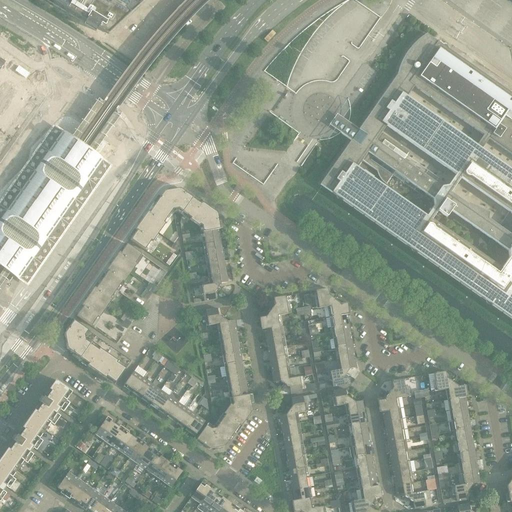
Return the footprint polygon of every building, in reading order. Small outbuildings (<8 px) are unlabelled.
[(52,0),(87,21),(86,23),(88,25),(89,26),(90,27),(91,28),(92,28),(93,29),(95,29),(97,30),(98,28),(108,34),(112,30),(118,25),(129,14),(130,14),(130,13),(130,12),(129,12),(128,11),(128,10),(133,6),(137,3),(138,4),(143,0),(112,0),(112,1),(110,4),(102,0),(52,0)] [(352,141),(320,185),(322,186),(337,197),(337,198),(338,199),(339,200),(340,200),(341,200),(342,200),(411,249),(411,250),(412,250),(412,251),(413,251),(413,252),(414,253),(415,253),(416,253),(417,253),(486,301),(486,302),(486,303),(487,304),(488,304),(489,305),(490,305),(491,305),(511,319),(511,94),(447,49),(447,48),(446,47),(446,46),(445,46),(444,46),(443,46),(426,34),(424,36),(421,38),(419,40),(417,42),(415,44),(413,47),(411,49),(409,51),(407,54),(405,57),(404,59),(403,62),(401,65),(400,68),(399,72),(398,75),(359,130),(348,122),(344,128),(341,133),(352,141)] [(19,67),(16,71),(26,79),(29,74),(19,67)] [(93,198),(114,167),(107,162),(56,127),(0,208),(0,266),(24,283),(31,287),(49,261),(54,254),(72,228),(93,198)] [(180,189),(172,190),(175,210),(178,209),(183,213),(193,198),(180,189)] [(164,192),(155,205),(170,215),(173,210),(175,210),(172,190),(164,192)] [(193,198),(183,213),(191,218),(190,220),(199,227),(201,225),(202,226),(203,232),(218,229),(218,230),(221,229),(218,213),(202,202),(201,204),(193,198)] [(148,212),(141,221),(159,233),(166,224),(164,223),(170,215),(155,205),(149,213),(148,212)] [(136,232),(130,240),(145,250),(151,242),(152,243),(159,233),(141,221),(135,230),(136,232)] [(218,229),(203,232),(205,242),(220,240),(218,230),(218,229)] [(220,240),(205,242),(207,253),(222,250),(220,240)] [(118,252),(119,253),(113,262),(130,274),(137,265),(135,264),(141,255),(125,243),(118,252)] [(222,250),(207,253),(209,264),(224,261),(222,250)] [(173,254),(166,264),(169,266),(177,257),(173,254)] [(224,261),(209,264),(211,274),(226,272),(224,261)] [(108,272),(102,281),(116,291),(122,282),(124,283),(130,274),(113,262),(106,271),(108,272)] [(226,272),(211,274),(212,285),(218,288),(221,284),(228,283),(226,272)] [(94,288),(88,297),(106,309),(112,300),(110,299),(116,291),(102,281),(96,289),(94,288)] [(218,288),(212,285),(202,287),(204,302),(216,300),(215,293),(218,288)] [(327,289),(316,291),(319,309),(324,308),(330,307),(335,300),(329,296),(327,289)] [(275,305),(271,311),(278,316),(288,314),(285,296),(274,298),(275,305)] [(83,308),(77,316),(91,326),(97,318),(99,319),(106,309),(88,297),(81,306),(83,308)] [(330,307),(324,308),(326,318),(332,317),(347,315),(349,315),(347,303),(341,304),(335,300),(330,307)] [(209,326),(219,324),(223,319),(219,316),(217,309),(206,311),(209,326)] [(262,330),(264,330),(264,329),(279,326),(278,316),(271,311),(266,317),(260,318),(262,330)] [(347,315),(332,317),(333,328),(349,325),(347,315)] [(223,319),(219,324),(221,335),(236,332),(234,321),(228,322),(223,319)] [(69,328),(65,334),(64,334),(67,349),(73,354),(72,355),(115,385),(131,361),(72,320),(67,327),(69,328)] [(349,325),(333,328),(335,338),(350,336),(349,325)] [(264,329),(264,330),(266,340),(281,337),(279,326),(264,329)] [(236,332),(221,335),(223,345),(238,343),(236,332)] [(350,336),(335,338),(337,349),(352,346),(350,336)] [(281,337),(266,340),(268,350),(283,348),(281,337)] [(238,343),(223,345),(225,356),(240,353),(238,343)] [(352,346),(337,349),(339,360),(354,357),(352,346)] [(283,348),(268,350),(270,361),(285,358),(283,348)] [(240,353),(225,356),(227,367),(242,364),(240,353)] [(354,357),(339,360),(341,370),(346,374),(349,369),(356,368),(354,357)] [(285,358),(270,361),(272,372),(287,369),(285,358)] [(242,364),(227,367),(229,377),(244,374),(242,364)] [(287,369),(272,372),(274,383),(280,382),(285,385),(289,379),(287,369)] [(330,372),(333,387),(344,385),(343,379),(346,374),(341,370),(330,372)] [(133,372),(125,385),(134,391),(143,379),(133,372)] [(445,372),(434,374),(437,392),(448,390),(453,383),(447,379),(445,372)] [(244,374),(229,377),(231,388),(246,385),(244,374)] [(289,379),(285,385),(289,388),(291,395),(302,393),(299,377),(289,379)] [(143,379),(134,391),(143,397),(152,385),(143,379)] [(403,379),(392,381),(393,388),(389,394),(395,399),(406,397),(403,379)] [(67,401),(72,392),(56,381),(0,460),(0,502),(7,493),(3,491),(6,487),(10,489),(16,480),(13,478),(24,461),(27,464),(34,455),(30,452),(33,448),(37,450),(43,441),(40,439),(51,423),(54,425),(61,416),(57,414),(60,410),(64,412),(70,403),(67,401)] [(453,383),(448,390),(450,400),(465,397),(465,398),(467,398),(465,386),(459,387),(453,383)] [(152,385),(143,397),(152,404),(160,391),(152,385)] [(246,385),(231,388),(232,398),(248,396),(248,395),(246,385)] [(345,389),(334,391),(336,407),(347,405),(351,400),(346,396),(345,389)] [(160,391),(152,404),(160,410),(169,397),(160,391)] [(169,397),(160,410),(169,416),(178,403),(182,398),(173,392),(169,397)] [(380,413),(382,412),(397,409),(395,399),(389,394),(384,400),(378,401),(380,413)] [(225,415),(219,424),(234,434),(240,425),(241,427),(251,413),(252,411),(250,395),(248,395),(248,396),(232,398),(233,404),(232,405),(231,404),(224,414),(225,415)] [(293,406),(289,410),(295,414),(306,412),(303,397),(291,399),(293,406)] [(465,397),(450,400),(451,411),(467,408),(465,398),(465,397)] [(351,400),(347,405),(349,415),(364,413),(362,401),(355,403),(351,400)] [(178,403),(169,416),(178,422),(187,410),(178,403)] [(467,408),(451,411),(453,421),(469,419),(467,408)] [(382,412),(384,423),(399,420),(397,409),(382,412)] [(187,410),(178,422),(187,428),(196,416),(187,410)] [(279,416),(281,427),(297,424),(295,414),(289,410),(286,415),(279,416)] [(364,413),(349,415),(351,426),(366,423),(364,413)] [(196,416),(187,428),(196,435),(205,422),(196,416)] [(95,435),(104,441),(115,425),(110,421),(111,419),(108,417),(95,435)] [(453,421),(449,422),(451,433),(455,432),(471,429),(469,419),(453,421)] [(399,420),(384,423),(386,433),(401,430),(399,420)] [(366,423),(351,426),(353,436),(368,434),(366,423)] [(206,426),(196,440),(210,449),(226,445),(234,434),(219,424),(216,428),(212,429),(206,426)] [(297,424),(281,427),(283,438),(299,435),(297,424)] [(115,425),(104,441),(112,447),(125,429),(122,427),(120,429),(115,425)] [(125,429),(112,447),(120,453),(132,437),(126,433),(128,431),(125,429)] [(471,429),(455,432),(457,443),(472,440),(471,429)] [(401,430),(386,433),(388,444),(403,441),(401,430)] [(368,434),(353,436),(354,447),(369,444),(368,434)] [(299,435),(283,438),(285,448),(300,446),(299,435)] [(132,437),(120,453),(129,458),(141,440),(138,438),(137,440),(132,437)] [(141,440),(129,458),(137,464),(148,448),(143,445),(144,443),(141,440)] [(472,440),(457,443),(459,453),(474,451),(472,440)] [(403,441),(388,444),(390,454),(405,452),(403,441)] [(354,447),(350,448),(352,459),(356,458),(371,455),(369,444),(354,447)] [(300,446),(285,448),(287,459),(302,456),(300,446)] [(148,448),(137,464),(134,469),(142,475),(145,470),(158,452),(155,450),(154,452),(148,448)] [(474,451),(459,453),(461,464),(476,461),(474,451)] [(158,452),(145,470),(154,476),(165,460),(160,456),(161,454),(158,452)] [(405,452),(390,454),(391,465),(407,462),(405,452)] [(98,455),(94,461),(99,464),(103,459),(98,455)] [(371,455),(356,458),(358,468),(373,466),(371,455)] [(302,456),(287,459),(289,470),(304,467),(302,456)] [(103,460),(100,464),(105,468),(108,463),(103,460)] [(165,460),(154,476),(162,482),(175,464),(172,462),(170,464),(165,460)] [(90,461),(87,465),(90,467),(91,465),(97,469),(98,466),(90,461)] [(476,461),(461,464),(463,475),(478,472),(476,461)] [(407,462),(391,465),(393,476),(409,473),(407,462)] [(175,464),(162,482),(171,488),(182,472),(177,468),(178,466),(175,464)] [(373,466),(358,468),(360,479),(375,476),(373,466)] [(113,467),(109,473),(110,473),(115,477),(116,477),(120,472),(113,467)] [(304,467),(289,470),(291,480),(306,478),(304,467)] [(62,494),(65,496),(78,478),(69,472),(57,488),(63,492),(62,494)] [(463,475),(459,475),(460,485),(464,485),(470,489),(473,484),(480,483),(478,472),(463,475)] [(110,473),(106,478),(111,482),(115,477),(110,473)] [(409,473),(393,476),(395,486),(410,484),(409,473)] [(375,476),(360,479),(362,490),(377,487),(377,486),(375,476)] [(78,478),(65,496),(68,499),(69,497),(75,500),(86,484),(78,478)] [(306,478),(291,480),(293,491),(308,488),(306,478)] [(127,479),(125,482),(133,488),(135,484),(127,479)] [(202,483),(191,498),(200,504),(210,489),(202,483)] [(86,484),(75,500),(80,504),(78,506),(82,508),(94,490),(86,484)] [(410,484),(395,486),(397,497),(404,496),(408,499),(412,494),(410,484)] [(454,487),(456,502),(468,500),(467,493),(470,489),(464,485),(460,485),(454,487)] [(377,487),(362,490),(364,500),(371,505),(375,499),(381,498),(379,486),(377,486),(377,487)] [(308,488),(293,491),(294,501),(294,502),(310,499),(308,488)] [(200,504),(197,508),(201,511),(206,511),(219,495),(210,489),(200,504)] [(94,490),(82,508),(85,510),(86,508),(91,511),(103,496),(94,490)] [(132,490),(129,494),(137,500),(140,496),(132,490)] [(144,490),(142,494),(148,498),(151,495),(148,492),(144,490)] [(423,492),(412,494),(408,499),(413,503),(414,509),(439,505),(438,501),(425,504),(423,492)] [(219,495),(206,511),(219,511),(227,501),(219,495)] [(103,496),(91,511),(103,511),(111,502),(103,496)] [(156,496),(152,501),(159,506),(162,501),(156,496)] [(294,502),(294,501),(292,501),(293,511),(300,511),(301,511),(300,511),(309,511),(312,509),(310,499),(294,502)] [(353,502),(354,511),(366,511),(371,505),(364,500),(353,502)] [(227,501),(219,511),(231,511),(235,506),(227,501)] [(111,502),(103,511),(116,511),(119,508),(111,502)]
